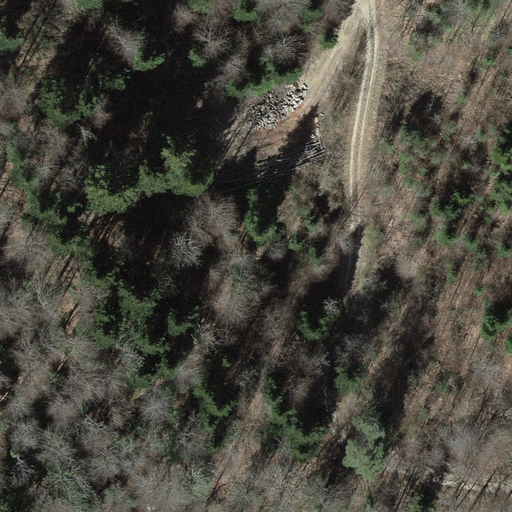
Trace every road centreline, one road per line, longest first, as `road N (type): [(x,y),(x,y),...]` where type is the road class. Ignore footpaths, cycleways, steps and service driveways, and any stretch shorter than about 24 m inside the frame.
road 1 (track): [(365,0),(374,45),(358,127),(353,278),(334,351),(331,414),(340,437),(389,465),(503,488)]
road 2 (track): [(162,0),(188,73),(242,126),(295,110),(321,79),(357,0)]
road 3 (track): [(242,126),(212,161),(0,255)]
